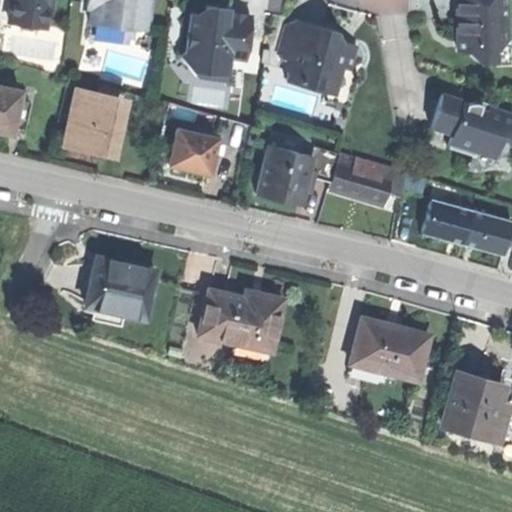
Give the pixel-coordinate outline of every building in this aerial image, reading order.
[(8,0),(7,15),(43,20),(45,0),(8,0)] [(84,0),(84,1),(89,1),(87,18),(147,25),(149,0),(84,0)] [(204,9),(189,8),(186,45),(179,49),(193,71),(200,66),(226,68),(227,52),(245,53),(248,9),(225,8),(226,2),(212,1),(204,0),(204,9)] [(504,0),(455,0),(455,15),(456,45),(467,45),(477,57),(494,56),(493,45),(505,34),(504,0)] [(311,19),(294,15),(292,22),(284,20),(276,48),(282,50),(281,57),(290,59),(285,76),(325,86),(340,62),(349,64),(355,40),(342,36),(341,39),(336,37),(330,24),(311,19)] [(227,71),(194,70),(193,102),(227,102),(227,71)] [(0,85),(0,131),(10,133),(11,126),(17,98),(19,89),(0,85)] [(63,146),(102,155),(115,96),(102,93),(76,87),(63,146)] [(103,87),(102,93),(115,96),(116,89),(103,87)] [(433,107),(429,123),(449,129),(445,143),(468,151),(472,152),(474,147),(493,153),(500,131),(506,133),(507,128),(511,112),(511,109),(485,101),(484,107),(477,105),(479,99),(468,95),(467,98),(439,89),(433,107)] [(28,100),(17,98),(11,126),(22,129),(28,100)] [(162,126),(175,129),(178,130),(182,115),(165,112),(162,126)] [(246,143),(252,124),(233,118),(228,138),(246,143)] [(511,148),(511,129),(507,128),(506,133),(500,131),(493,153),(474,147),(472,152),(468,151),(464,163),(472,166),(492,163),(507,166),(511,148)] [(185,169),(207,174),(215,138),(178,130),(175,129),(167,165),(185,169)] [(253,136),(260,137),(262,131),(255,129),(253,136)] [(274,139),(272,147),(293,152),(295,144),(274,139)] [(275,199),(298,205),(303,184),(306,171),(310,156),(293,152),(272,147),(266,145),(254,194),(275,199)] [(318,175),(330,178),(337,152),(325,148),(318,175)] [(356,199),(382,206),(386,190),(398,194),(404,170),(355,157),(353,165),(337,161),(329,192),(356,199)] [(313,173),(306,171),(303,184),(309,186),(313,173)] [(116,270),(92,265),(84,305),(105,310),(123,314),(142,318),(153,269),(135,266),(118,262),(116,270)] [(241,297),(205,289),(195,335),(233,343),(268,351),(280,298),(263,295),(261,302),(241,297)] [(242,290),(241,297),(261,302),(263,295),(252,292),(242,290)] [(120,326),(123,314),(105,310),(103,322),(120,326)] [(359,316),(347,364),(348,364),(385,373),(415,381),(427,335),(400,329),(386,325),(386,323),(359,316)] [(265,362),(268,351),(233,343),(230,354),(265,362)] [(382,383),(385,373),(348,364),(346,374),(382,383)] [(478,380),(455,374),(440,426),(479,437),(494,441),(503,412),(504,406),(495,404),(500,386),(478,380)] [(508,414),(503,412),(494,441),(479,437),(477,442),(498,448),(508,414)]
